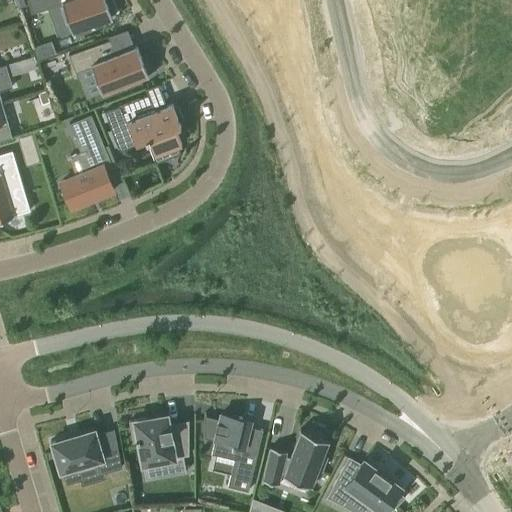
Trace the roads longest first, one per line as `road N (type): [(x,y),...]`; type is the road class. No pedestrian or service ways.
road 1 (residential): [(162,0),(220,106),(227,133),(214,182),(166,211),(0,272)]
road 2 (residential): [(0,402),(154,368),(240,366),(341,397),(391,427)]
road 3 (residential): [(373,380),(305,346),(186,325),(134,327),(0,356)]
road 4 (residential): [(333,0),(356,110),(389,155),(435,177),(511,156)]
